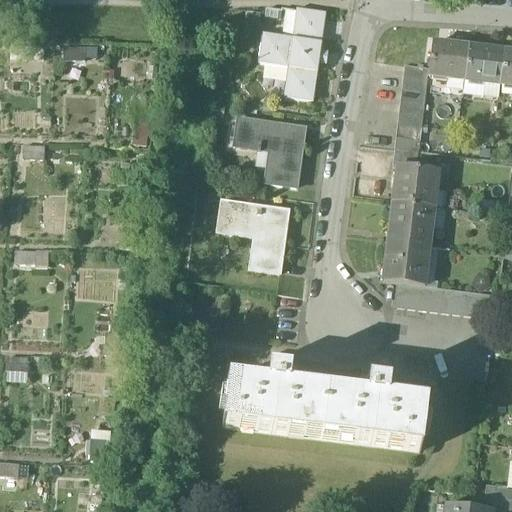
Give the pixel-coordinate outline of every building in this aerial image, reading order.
[(292,37),(321,41),(325,17),(295,12),(292,37)] [(282,101),(312,106),(321,41),(292,37),(291,42),(261,37),(257,67),(287,71),(282,101)] [(463,84),(467,51),(431,47),(428,72),(427,80),(463,84)] [(20,51),(21,65),(42,64),(42,50),(20,51)] [(62,50),(62,65),(85,65),(85,51),(62,50)] [(499,89),(503,56),(467,51),(463,84),(499,89)] [(511,90),(511,56),(503,56),(499,89),(511,90)] [(402,81),(426,84),(427,80),(428,72),(404,69),(402,81)] [(401,93),(425,96),(426,84),(402,81),(401,93)] [(399,105),(423,108),(425,96),(401,93),(399,105)] [(398,117),(422,120),(423,108),(399,105),(398,117)] [(396,129),(420,132),(422,120),(398,117),(396,129)] [(304,132),(237,123),(233,151),(268,156),(264,188),(296,192),(304,132)] [(148,129),(134,127),(131,149),(146,150),(148,129)] [(395,141),(419,144),(420,132),(396,129),(395,141)] [(393,153),(417,156),(419,144),(395,141),(393,153)] [(44,150),(22,149),(22,164),(43,164),(44,150)] [(395,169),(391,206),(427,210),(430,193),(435,193),(437,174),(395,169)] [(288,215),(220,205),(216,237),(259,243),(257,261),(281,265),(288,215)] [(391,206),(386,245),(424,250),(428,250),(430,232),(425,231),(427,210),(391,206)] [(133,231),(119,231),(118,253),(132,254),(133,231)] [(386,245),(381,285),(396,287),(407,289),(418,290),(423,291),(426,268),(422,267),(424,250),(386,245)] [(35,255),(13,254),(13,269),(35,270),(35,255)] [(281,265),(257,261),(255,276),(279,279),(281,265)] [(404,313),(407,289),(396,287),(393,311),(404,313)] [(415,314),(418,290),(407,289),(404,313),(415,314)] [(426,315),(429,291),(423,291),(418,290),(415,314),(426,315)] [(438,317),(441,293),(429,291),(426,315),(438,317)] [(449,318),(452,294),(441,293),(438,317),(449,318)] [(460,319),(463,295),(452,294),(449,318),(460,319)] [(471,321),(474,297),(463,295),(460,319),(471,321)] [(483,322),(486,298),(474,297),(471,321),(483,322)] [(494,324),(497,299),(486,298),(483,322),(494,324)] [(119,338),(104,337),(103,359),(118,360),(119,338)] [(268,376),(266,390),(226,385),(221,430),(320,442),(325,397),(286,392),(287,378),(289,361),(271,358),(269,376),(268,376)] [(28,361),(6,360),(5,374),(27,376),(28,361)] [(424,409),(385,404),(386,391),(385,391),(388,373),(370,370),(368,389),(367,388),(365,402),(325,397),(320,442),(418,454),(424,409)] [(105,443),(91,442),(89,464),(104,465),(105,443)] [(18,468),(0,466),(0,480),(17,482),(18,468)] [(511,491),(495,489),(493,503),(511,505),(511,491)] [(511,511),(511,505),(493,503),(491,511),(511,511)]
